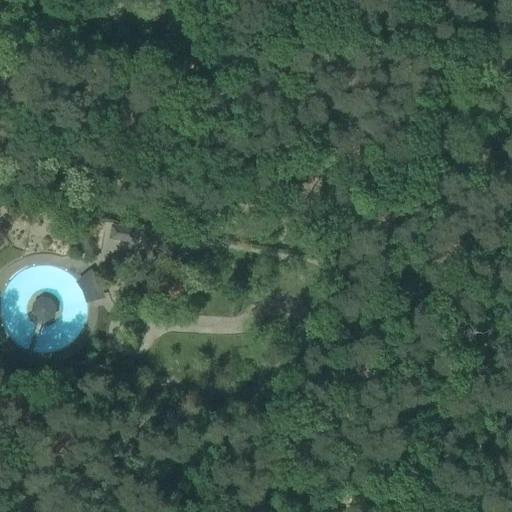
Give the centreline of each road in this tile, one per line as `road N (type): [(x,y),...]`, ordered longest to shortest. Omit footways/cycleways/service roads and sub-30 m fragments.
road 1 (track): [(7,5),(410,47),(511,79)]
road 2 (track): [(511,82),(446,270),(364,377),(336,441),(324,511)]
